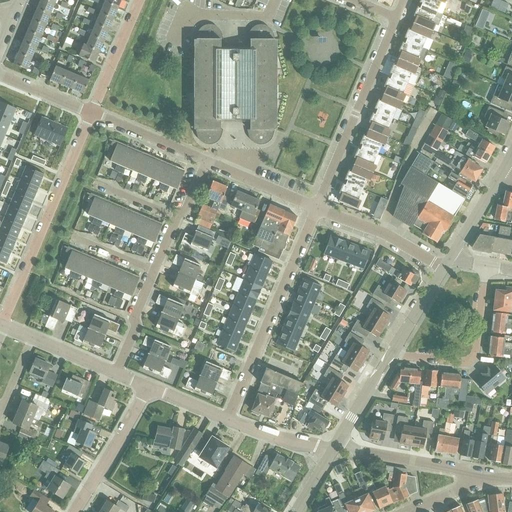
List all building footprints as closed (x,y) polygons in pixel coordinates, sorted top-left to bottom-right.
[(46,0),(38,0),(35,8),(50,14),(55,3),(46,0)] [(105,0),(105,2),(120,9),(123,0),(105,0)] [(422,3),(421,6),(437,13),(442,15),(446,4),(444,4),(445,0),(420,0),(419,3),(422,3)] [(498,0),(493,0),(490,7),(505,14),(509,4),(498,0)] [(105,2),(100,13),(115,19),(120,9),(105,2)] [(416,17),(413,24),(432,32),(435,24),(433,23),(437,13),(421,6),(420,8),(417,8),(414,16),(416,17)] [(163,17),(172,20),(175,10),(166,7),(163,17)] [(35,8),(30,19),(45,25),(50,14),(35,8)] [(100,13),(96,24),(111,31),(115,19),(100,13)] [(30,19),(25,30),(41,37),(45,25),(30,19)] [(96,24),(91,35),(106,42),(111,31),(96,24)] [(407,39),(406,41),(422,48),(426,38),(429,39),(432,32),(413,24),(410,30),(408,29),(405,38),(407,39)] [(247,130),(249,136),(249,137),(249,138),(250,139),(251,140),(251,141),(253,142),(255,144),(257,144),(258,145),(259,145),(261,145),(262,145),(263,145),(265,144),(267,143),(268,142),(269,142),(271,140),(271,139),(272,138),(272,137),(273,136),(274,130),(275,123),(275,47),(274,40),(273,34),(273,33),(272,32),(272,31),(271,30),(270,29),(269,28),(268,27),(267,26),(265,26),(264,25),(263,25),(262,25),(259,25),(258,25),(257,25),(256,26),(255,26),(254,27),(253,27),(252,28),(252,29),(251,30),(250,31),(250,32),(249,33),(249,34),(247,40),(250,40),(250,50),(220,50),(220,40),(223,40),(221,33),(221,32),(220,31),(220,30),(219,29),(218,29),(217,28),(217,27),(216,27),(214,26),(213,25),(211,25),(209,25),(208,25),(207,25),(206,25),(205,26),(204,26),(203,27),(201,28),(199,29),(199,30),(198,31),(198,32),(197,33),(196,39),(196,40),(195,47),(195,123),(196,130),(195,130),(197,136),(197,137),(198,138),(199,139),(199,140),(200,141),(201,142),(202,143),(203,143),(204,144),(205,144),(207,145),(208,145),(210,145),(211,145),(212,144),(213,144),(214,144),(215,143),(216,143),(217,142),(218,141),(219,140),(220,139),(220,138),(221,137),(221,136),(223,130),(220,129),(220,120),(250,120),(250,130),(247,130)] [(25,30),(21,41),(36,48),(41,37),(25,30)] [(91,35),(86,46),(102,53),(106,42),(91,35)] [(21,41),(16,52),(31,58),(36,48),(21,41)] [(401,53),(398,59),(417,67),(420,60),(423,61),(428,51),(422,48),(406,41),(405,44),(402,43),(399,52),(401,53)] [(102,53),(86,46),(83,45),(79,56),(97,64),(102,53)] [(31,58),(16,52),(11,63),(27,70),(31,58)] [(392,74),(391,77),(407,84),(411,73),(414,74),(417,67),(398,59),(395,66),(393,65),(390,72),(390,73),(392,74)] [(49,82),(60,86),(66,71),(55,67),(49,82)] [(506,80),(503,87),(511,90),(511,69),(506,67),(501,78),(506,80)] [(60,86),(71,91),(78,76),(66,71),(60,86)] [(78,76),(71,91),(83,96),(89,81),(78,76)] [(386,88),(383,94),(402,102),(406,95),(403,94),(407,84),(391,77),(390,79),(387,78),(384,87),(386,88)] [(511,90),(503,87),(500,94),(495,92),(490,103),(507,110),(509,104),(511,105),(511,90)] [(377,110),(376,112),(392,119),(397,109),(399,110),(402,102),(383,94),(381,101),(378,100),(375,109),(377,110)] [(0,102),(0,118),(10,122),(16,109),(0,102)] [(484,118),(489,120),(486,128),(488,128),(486,131),(498,137),(500,134),(503,135),(508,122),(503,120),(505,114),(489,107),(484,118)] [(371,123),(368,130),(388,138),(391,131),(388,129),(392,119),(376,112),(375,115),(373,114),(369,122),(371,123)] [(436,125),(447,131),(452,121),(442,115),(436,125)] [(41,117),(34,135),(47,141),(54,123),(41,117)] [(0,118),(0,133),(5,136),(10,122),(0,118)] [(54,123),(47,141),(60,146),(68,128),(54,123)] [(430,135),(442,142),(448,132),(447,131),(436,125),(430,135)] [(362,145),(361,148),(377,154),(382,144),(384,145),(388,138),(368,130),(366,136),(363,135),(360,144),(362,145)] [(480,144),(477,148),(491,155),(495,147),(483,140),(477,137),(478,135),(468,130),(465,136),(480,144)] [(424,144),(437,151),(442,142),(430,135),(424,144)] [(114,170),(118,172),(129,147),(113,140),(110,145),(115,148),(110,161),(117,164),(114,170)] [(424,144),(422,149),(433,155),(432,156),(435,158),(449,166),(451,164),(461,170),(458,175),(464,178),(463,180),(470,184),(472,180),(475,182),(479,176),(452,160),(439,152),(437,151),(424,144)] [(125,168),(132,171),(140,151),(129,147),(118,172),(123,174),(125,168)] [(356,159),(353,165),(373,173),(376,166),(373,165),(377,154),(361,148),(360,150),(358,149),(354,158),(356,159)] [(467,148),(463,153),(472,158),(477,161),(478,160),(486,164),(491,155),(477,148),(475,152),(468,148),(468,149),(467,148)] [(137,180),(140,181),(151,156),(140,151),(132,171),(139,174),(137,180)] [(452,160),(479,176),(483,169),(477,166),(478,164),(457,152),(452,160)] [(419,154),(412,167),(425,175),(433,162),(419,154)] [(147,177),(154,180),(162,161),(151,156),(140,181),(145,183),(147,177)] [(159,189),(163,191),(173,165),(162,161),(154,180),(161,183),(159,189)] [(173,165),(163,191),(167,192),(169,186),(177,189),(185,170),(173,165)] [(347,181),(346,183),(362,190),(367,180),(370,181),(373,173),(353,165),(351,172),(349,171),(345,180),(347,181)] [(26,167),(20,180),(38,187),(44,174),(26,167)] [(413,225),(424,231),(428,225),(417,219),(438,184),(420,173),(410,167),(400,184),(404,186),(393,217),(411,228),(413,225)] [(451,172),(448,178),(456,183),(451,191),(464,199),(473,185),(470,184),(463,180),(451,172)] [(20,180),(15,193),(33,200),(38,187),(20,180)] [(210,229),(217,212),(218,209),(224,196),(227,188),(213,182),(206,198),(214,201),(211,209),(203,205),(196,223),(210,229)] [(362,190),(346,183),(345,186),(343,185),(339,193),(341,194),(338,201),(358,209),(361,201),(358,200),(362,190)] [(424,231),(422,234),(437,242),(442,233),(443,234),(464,199),(451,191),(438,184),(417,219),(428,225),(424,231)] [(242,211),(248,197),(237,192),(233,200),(224,196),(218,209),(224,212),(227,205),(242,211)] [(15,193),(9,205),(27,213),(33,200),(15,193)] [(92,224),(96,225),(106,200),(91,194),(88,198),(92,202),(87,214),(95,218),(92,224)] [(383,214),(390,197),(385,195),(378,212),(383,214)] [(252,229),(258,231),(260,226),(266,214),(256,210),(260,202),(248,197),(242,211),(239,219),(251,224),(251,222),(254,224),(252,229)] [(103,221),(109,224),(117,205),(106,200),(96,225),(100,227),(103,221)] [(9,205),(4,218),(22,226),(27,213),(9,205)] [(114,233),(118,235),(129,210),(117,205),(109,224),(117,227),(114,233)] [(269,205),(266,214),(260,226),(258,231),(252,245),(259,248),(258,251),(279,260),(283,249),(284,250),(286,245),(285,245),(297,217),(269,205)] [(504,207),(504,206),(500,206),(498,206),(495,219),(511,223),(511,222),(511,212),(508,212),(509,208),(504,207)] [(125,230),(132,233),(140,214),(129,210),(118,235),(122,236),(125,230)] [(136,242),(140,244),(151,219),(140,214),(132,233),(139,236),(136,242)] [(4,218),(0,227),(0,231),(17,239),(22,226),(4,218)] [(151,219),(140,244),(144,246),(147,240),(154,243),(162,224),(151,219)] [(185,233),(181,242),(207,253),(212,239),(213,239),(214,238),(213,238),(215,233),(198,226),(196,231),(195,231),(196,232),(194,237),(185,233)] [(492,251),(501,253),(506,227),(501,226),(499,238),(494,237),(492,252),(492,251)] [(501,253),(511,255),(511,247),(511,240),(509,240),(511,228),(506,227),(501,253)] [(490,253),(492,252),(494,237),(487,236),(489,228),(486,228),(473,248),(474,250),(490,253)] [(0,231),(0,246),(11,251),(17,239),(0,231)] [(337,260),(344,241),(330,236),(330,238),(328,237),(326,243),(328,244),(324,255),(337,260)] [(350,264),(357,246),(344,241),(337,260),(350,264)] [(0,246),(0,261),(6,264),(11,251),(0,246)] [(370,251),(357,246),(350,264),(363,269),(370,251)] [(69,277),(73,279),(84,254),(68,247),(65,252),(70,255),(64,268),(72,271),(69,277)] [(80,274),(87,277),(95,258),(84,254),(73,279),(77,280),(80,274)] [(255,254),(249,267),(267,275),(273,262),(255,254)] [(178,272),(178,273),(196,280),(195,279),(201,266),(176,255),(172,264),(181,267),(179,272),(178,272)] [(91,286),(95,288),(106,263),(95,258),(87,277),(94,280),(91,286)] [(379,260),(375,266),(383,270),(388,273),(410,286),(412,283),(414,284),(417,278),(403,269),(401,273),(379,260)] [(102,284),(109,287),(117,268),(106,263),(95,288),(100,290),(102,284)] [(1,266),(0,267),(0,275),(6,279),(10,271),(1,266)] [(249,267),(244,280),(262,288),(267,275),(249,267)] [(113,296),(117,297),(128,272),(117,268),(109,287),(116,290),(113,296)] [(128,272),(117,297),(122,299),(124,293),(132,296),(140,277),(128,272)] [(196,280),(178,273),(172,287),(198,298),(201,289),(193,285),(195,280),(196,281),(196,280)] [(303,279),(298,292),(316,300),(321,287),(303,279)] [(244,280),(238,293),(256,300),(262,288),(244,280)] [(387,303),(390,298),(398,303),(401,299),(402,299),(407,291),(390,281),(384,289),(378,286),(372,295),(387,303)] [(349,284),(343,282),(341,287),(347,290),(349,284)] [(217,284),(214,289),(220,292),(222,286),(217,284)] [(496,291),(494,300),(511,303),(511,296),(511,288),(506,287),(506,292),(496,291)] [(213,296),(224,300),(226,294),(215,290),(213,296)] [(310,313),(316,300),(298,292),(292,305),(310,313)] [(238,293),(233,306),(251,313),(256,300),(238,293)] [(161,312),(179,320),(178,319),(184,306),(159,295),(155,304),(164,307),(162,312),(161,312)] [(371,311),(367,317),(385,328),(388,322),(387,322),(390,317),(382,312),(385,307),(371,299),(366,308),(371,311)] [(40,323),(46,325),(45,327),(53,331),(59,318),(72,323),(78,309),(71,306),(71,305),(70,305),(70,306),(56,300),(49,317),(44,315),(40,323)] [(511,302),(511,303),(494,300),(493,310),(510,312),(511,306),(511,305),(511,302)] [(208,303),(206,309),(212,312),(214,306),(208,303)] [(340,304),(337,309),(342,312),(345,307),(340,304)] [(310,313),(292,305),(287,318),(305,325),(310,313)] [(233,306),(227,318),(246,326),(251,313),(233,306)] [(206,309),(203,315),(209,317),(212,312),(206,309)] [(339,317),(342,312),(337,309),(334,314),(339,317)] [(179,320),(161,312),(161,313),(156,327),(181,338),(184,329),(183,328),(184,325),(177,322),(178,320),(179,321),(179,320)] [(511,325),(511,320),(507,320),(508,315),(493,313),(492,323),(511,325)] [(88,328),(87,328),(106,336),(105,335),(107,330),(116,334),(119,325),(94,314),(88,328)] [(366,338),(369,333),(377,338),(380,333),(381,334),(385,328),(367,317),(364,324),(357,320),(352,329),(366,338)] [(227,318),(222,331),(240,339),(246,326),(227,318)] [(305,325),(287,318),(282,331),(300,338),(305,325)] [(200,322),(198,327),(204,330),(206,324),(200,322)] [(511,329),(511,325),(492,323),(491,333),(505,335),(506,329),(511,329)] [(341,339),(345,331),(336,327),(332,334),(341,339)] [(77,331),(74,339),(99,350),(105,336),(106,336),(87,328),(87,329),(88,329),(86,334),(77,331)] [(326,328),(323,333),(328,336),(331,331),(326,328)] [(222,331),(217,344),(235,352),(240,339),(222,331)] [(300,338),(282,331),(276,344),(294,351),(300,338)] [(325,341),(328,336),(323,333),(319,338),(325,341)] [(351,345),(347,352),(364,363),(367,357),(366,356),(369,352),(361,347),(364,341),(350,333),(344,342),(351,345)] [(148,353),(148,354),(166,361),(165,361),(171,347),(146,336),(142,345),(151,349),(149,354),(148,353)] [(490,337),(489,346),(511,349),(511,344),(504,344),(505,339),(490,337)] [(315,345),(312,350),(318,353),(321,348),(315,345)] [(325,352),(331,355),(335,349),(328,346),(325,352)] [(511,349),(489,346),(488,356),(502,358),(502,356),(511,357),(511,349)] [(360,369),(364,363),(347,352),(343,358),(336,354),(331,364),(345,372),(348,367),(356,373),(359,368),(360,369)] [(176,353),(172,361),(186,367),(189,359),(176,353)] [(166,361),(148,354),(148,355),(142,368),(168,379),(171,370),(163,367),(165,362),(166,362),(166,361)] [(35,360),(30,372),(43,378),(41,382),(52,387),(57,376),(47,371),(49,366),(43,363),(44,360),(38,357),(36,360),(35,360)] [(199,375),(199,376),(217,383),(218,383),(217,383),(219,377),(228,381),(231,372),(206,362),(200,375),(199,375)] [(488,370),(487,369),(481,374),(482,375),(475,381),(487,394),(505,379),(493,365),(488,370)] [(326,387),(343,397),(346,391),(348,386),(340,381),(343,376),(329,367),(323,376),(330,380),(326,387)] [(257,394),(258,395),(252,411),(268,417),(277,394),(284,397),(282,402),(293,406),(302,383),(266,368),(260,383),(261,383),(257,394)] [(398,383),(409,384),(410,370),(400,368),(400,374),(398,373),(389,387),(395,391),(394,390),(398,383)] [(410,370),(409,384),(415,385),(414,399),(413,406),(420,407),(420,405),(422,386),(422,383),(420,382),(421,371),(410,370)] [(422,386),(420,405),(426,406),(429,387),(435,388),(437,372),(426,371),(424,386),(422,386)] [(437,399),(436,408),(448,409),(449,401),(451,375),(442,374),(440,388),(446,388),(444,400),(437,399)] [(62,390),(77,396),(83,399),(90,382),(73,375),(71,380),(67,379),(62,390)] [(454,395),(459,395),(461,379),(461,376),(451,375),(449,401),(453,401),(454,395)] [(217,383),(199,376),(200,376),(198,381),(189,378),(185,386),(211,397),(216,383),(217,384),(217,383)] [(459,395),(458,401),(465,402),(468,380),(461,379),(459,395)] [(339,403),(343,397),(326,387),(322,393),(315,389),(308,401),(309,402),(314,405),(322,410),(323,410),(327,402),(336,407),(338,403),(339,403)] [(95,403),(89,400),(84,414),(99,420),(104,408),(112,411),(116,402),(113,401),(116,393),(104,389),(101,398),(98,397),(95,403)] [(34,399),(49,405),(51,401),(36,394),(34,399)] [(392,401),(407,403),(408,397),(393,395),(392,401)] [(17,409),(16,411),(39,421),(41,416),(35,414),(37,408),(46,412),(49,405),(34,399),(31,404),(22,400),(18,410),(17,409)] [(304,413),(298,422),(311,430),(313,427),(322,432),(324,428),(325,428),(329,422),(319,415),(320,413),(322,410),(314,405),(308,415),(304,413)] [(71,410),(68,417),(77,420),(80,414),(71,410)] [(39,421),(16,411),(15,414),(16,414),(12,423),(22,427),(20,433),(33,438),(35,439),(37,433),(29,429),(31,424),(40,428),(42,422),(39,421)] [(391,432),(394,415),(384,414),(382,421),(372,419),(369,439),(378,441),(378,440),(383,441),(385,431),(391,432)] [(438,435),(435,451),(445,453),(451,424),(452,424),(454,415),(448,414),(443,436),(438,435)] [(404,445),(411,446),(415,427),(407,426),(408,418),(398,416),(395,433),(401,434),(399,443),(404,444),(404,445)] [(258,427),(279,434),(282,427),(261,419),(258,427)] [(79,420),(74,433),(79,435),(76,442),(89,447),(95,434),(89,431),(92,425),(79,420)] [(415,427),(411,446),(418,448),(418,447),(423,448),(425,438),(431,439),(434,422),(423,421),(422,428),(415,427)] [(491,436),(488,451),(490,452),(488,460),(494,461),(495,463),(499,463),(500,462),(501,462),(504,447),(505,439),(497,437),(496,437),(499,423),(492,422),(491,427),(490,427),(489,436),(491,436)] [(451,424),(445,453),(456,455),(459,439),(453,438),(455,425),(452,424),(451,424)] [(474,441),(471,457),(483,459),(487,436),(489,436),(490,427),(485,426),(485,430),(483,430),(481,443),(474,441)] [(184,430),(173,428),(173,430),(158,427),(155,441),(154,447),(160,448),(160,449),(163,450),(163,449),(169,450),(170,448),(180,450),(184,430)] [(194,429),(173,462),(182,467),(202,434),(194,429)] [(506,433),(505,439),(501,462),(501,464),(511,466),(511,465),(511,447),(511,448),(511,446),(511,430),(507,430),(506,433)] [(460,455),(471,457),(474,441),(468,440),(469,432),(464,431),(460,455)] [(20,433),(18,437),(31,442),(33,438),(20,433)] [(202,452),(199,457),(216,468),(229,448),(212,437),(209,442),(203,438),(196,449),(202,452)] [(0,461),(3,463),(9,447),(0,442),(0,461)] [(64,466),(77,474),(85,462),(80,458),(83,453),(70,445),(67,451),(72,454),(64,466)] [(265,479),(270,468),(285,476),(284,477),(292,481),(300,466),(277,454),(276,455),(273,453),(272,456),(265,455),(256,474),(265,479)] [(250,480),(256,470),(234,456),(225,470),(226,471),(216,486),(213,484),(205,495),(207,496),(203,502),(212,508),(214,506),(219,509),(222,505),(227,497),(228,498),(243,475),(250,480)] [(48,489),(62,498),(70,486),(54,476),(58,469),(44,461),(38,469),(47,474),(45,478),(52,483),(48,489)] [(172,465),(167,473),(172,476),(177,468),(172,465)] [(388,488),(386,489),(394,504),(409,497),(408,496),(416,493),(415,478),(406,477),(407,470),(386,466),(385,471),(389,472),(388,481),(394,482),(392,489),(389,490),(388,488)] [(364,495),(356,499),(362,511),(369,511),(375,510),(368,494),(370,493),(366,486),(360,472),(355,474),(364,495)] [(362,511),(356,499),(347,503),(339,483),(333,486),(342,505),(344,505),(347,511),(362,511)] [(372,483),(366,486),(370,493),(371,492),(379,508),(384,506),(385,508),(394,504),(386,489),(385,487),(378,490),(377,489),(375,490),(372,483)] [(31,511),(53,511),(54,511),(45,506),(49,499),(34,490),(30,496),(38,501),(31,511)] [(143,500),(154,503),(156,496),(145,492),(143,500)] [(504,511),(502,494),(488,496),(489,511),(504,511)] [(326,505),(318,509),(318,511),(344,511),(343,507),(341,508),(338,500),(331,503),(329,498),(324,500),(326,505)] [(467,505),(466,506),(468,511),(487,511),(484,498),(473,503),(471,502),(468,503),(467,505)] [(187,511),(194,503),(188,499),(179,511),(187,511)] [(107,500),(100,510),(102,511),(116,511),(119,508),(125,511),(126,511),(130,507),(119,500),(115,506),(107,500)] [(232,505),(242,511),(243,511),(270,511),(258,504),(254,510),(246,504),(245,506),(235,500),(232,505)]
